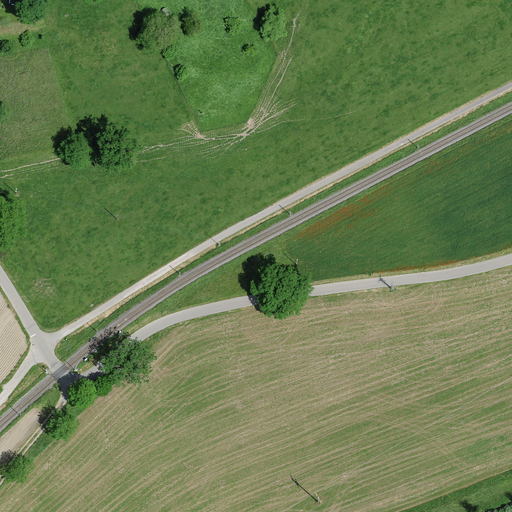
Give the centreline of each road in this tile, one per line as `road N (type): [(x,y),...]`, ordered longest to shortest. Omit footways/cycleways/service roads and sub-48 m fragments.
road 1 (track): [(0,399),(50,340),(211,240),(511,83)]
road 2 (unclassified): [(511,256),(464,271),(208,309),(149,330),(71,381)]
road 3 (unclassified): [(71,381),(0,273)]
